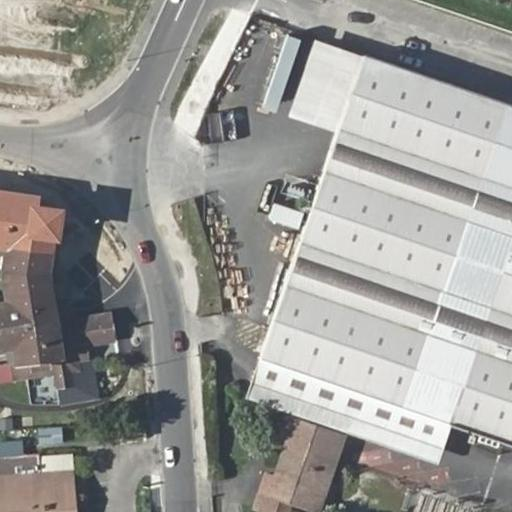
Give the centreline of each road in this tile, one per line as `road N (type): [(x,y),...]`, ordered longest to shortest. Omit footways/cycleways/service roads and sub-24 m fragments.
road 1 (unclassified): [(184,511),(168,308),(113,143)]
road 2 (unknown): [(243,329),(285,360),(511,458)]
road 3 (unknown): [(199,171),(243,329)]
road 4 (unclassified): [(183,0),(113,143)]
